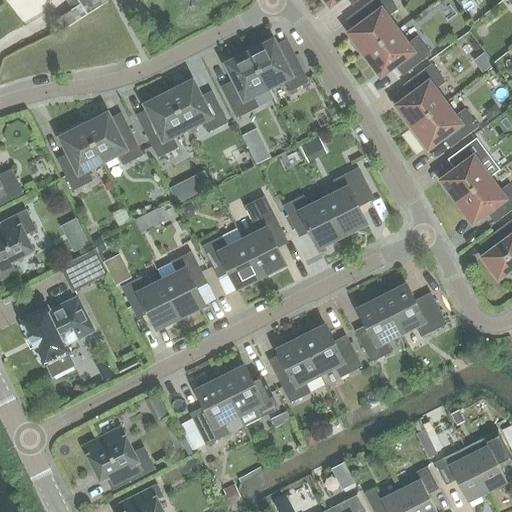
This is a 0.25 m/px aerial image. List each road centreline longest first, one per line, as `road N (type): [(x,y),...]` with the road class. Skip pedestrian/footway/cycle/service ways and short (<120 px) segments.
road 1 (residential): [(25,443),(427,237)]
road 2 (residential): [(0,103),(138,73),(275,3)]
road 3 (residential): [(427,237),(358,110),(275,3)]
road 4 (residential): [(511,326),(499,335),(427,237)]
